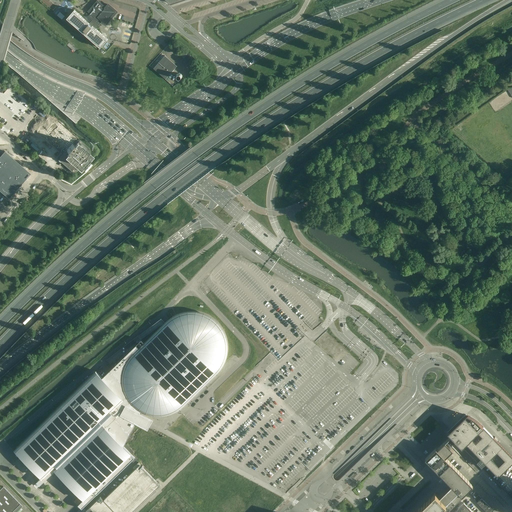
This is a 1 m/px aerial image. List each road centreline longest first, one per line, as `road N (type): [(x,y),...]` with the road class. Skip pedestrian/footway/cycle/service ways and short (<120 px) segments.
road 1 (trunk): [(0,344),(126,226),(242,138),(432,24),(489,0)]
road 2 (trunk): [(454,0),(349,53),(233,127),(118,214),(0,325)]
road 3 (trunk): [(285,155),(510,0)]
road 4 (tertiary): [(220,223),(289,278),(344,306),(417,374)]
road 5 (trunk): [(0,368),(185,232)]
road 6 (tertiary): [(429,362),(292,254)]
road 7 (tertiary): [(421,394),(301,511)]
road 8 (secondary): [(135,124),(0,38)]
road 9 (trunk): [(384,0),(315,24),(249,61)]
road 10 (secondary): [(0,51),(112,133)]
road 11 (unclassified): [(337,485),(418,406),(434,400)]
road 12 (unclassified): [(416,385),(328,476)]
